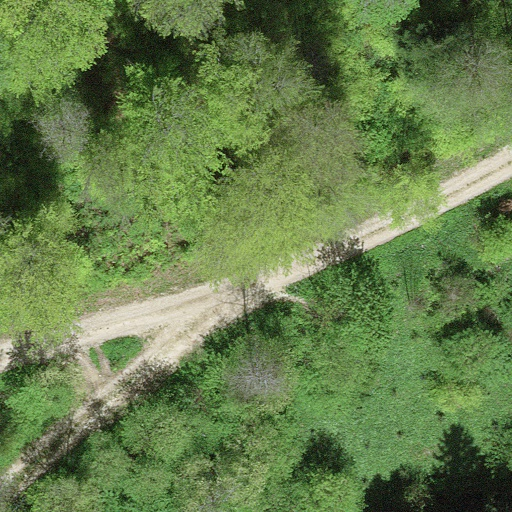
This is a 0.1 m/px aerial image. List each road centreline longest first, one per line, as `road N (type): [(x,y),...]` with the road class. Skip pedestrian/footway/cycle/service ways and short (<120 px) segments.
road 1 (track): [(0,366),(280,281),(511,157)]
road 2 (track): [(0,493),(197,310)]
